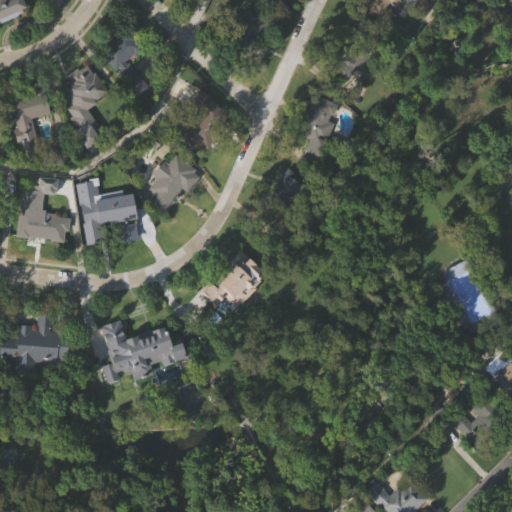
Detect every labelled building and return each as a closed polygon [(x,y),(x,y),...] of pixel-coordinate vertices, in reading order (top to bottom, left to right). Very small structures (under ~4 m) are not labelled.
[(0,0),(26,0),(30,8),(28,8),(30,12),(0,24),(0,0)] [(33,0),(45,13),(59,0),(24,0),(25,0),(24,0),(33,0)] [(275,0),(270,10),(251,0),(275,0)] [(399,0),(395,7),(388,2),(385,7),(389,10),(388,12),(391,14),(387,20),(383,18),(382,20),(359,6),(362,0),(399,0)] [(390,0),(416,17),(423,6),(414,0),(427,0),(428,0),(390,0)] [(493,16),(495,0),(480,0),(478,13),(493,16)] [(407,19),(376,2),(358,34),(388,51),(395,39),(396,39),(407,19)] [(271,29),(288,20),(280,5),(262,15),(271,29)] [(0,52),(30,40),(22,18),(7,24),(1,6),(0,6),(0,52)] [(265,20),(248,49),(244,47),(237,59),(217,47),(224,34),(209,25),(213,17),(225,24),(230,16),(239,21),(246,9),(265,20)] [(421,20),(432,29),(441,18),(429,9),(421,20)] [(148,87),(137,97),(96,49),(126,21),(134,30),(130,34),(141,48),(126,61),(148,87)] [(378,40),(370,56),(368,55),(361,69),(354,66),(348,77),(334,71),(339,61),(337,60),(352,28),(378,40)] [(251,76),(268,50),(251,39),(234,65),(251,76)] [(100,82),(117,102),(117,101),(134,122),(148,111),(130,89),(143,77),(128,59),(100,82)] [(85,64),(91,73),(93,71),(106,91),(90,102),(85,95),(81,99),(84,102),(81,104),(95,123),(82,132),(65,108),(70,104),(58,86),(67,78),(65,75),(76,67),(78,69),(85,64)] [(220,128),(207,151),(198,145),(196,148),(183,141),(181,143),(168,128),(180,117),(191,129),(198,116),(188,110),(199,90),(210,97),(208,99),(218,104),(216,107),(228,113),(220,128)] [(30,118),(37,146),(37,152),(50,152),(50,147),(67,149),(65,166),(24,162),(19,141),(15,142),(12,130),(16,129),(9,99),(45,91),(50,113),(30,118)] [(109,124),(90,92),(67,105),(70,110),(61,115),(72,135),(65,138),(89,180),(106,170),(87,137),(109,124)] [(336,105),(331,115),(329,114),(326,120),(332,122),(326,134),(337,139),(327,161),(306,152),(311,140),(296,133),(308,107),(306,106),(311,94),(336,105)] [(12,129),(18,159),(15,160),(17,172),(22,171),(25,185),(41,182),(34,147),(51,144),(47,122),(12,129)] [(207,181),(228,136),(200,122),(187,149),(184,148),(176,166),(207,181)] [(334,152),(332,152),(338,134),(313,126),(301,165),(310,168),(306,181),(323,187),(334,152)] [(174,154),(193,169),(191,172),(198,177),(186,192),(180,188),(162,210),(147,199),(152,193),(147,188),(155,178),(149,173),(161,158),(166,163),(174,154)] [(302,187),(272,228),(264,223),(274,207),(270,205),(284,184),(279,180),(284,174),(302,187)] [(94,179),(97,198),(113,195),(112,189),(127,187),(132,215),(80,224),(73,183),(94,179)] [(166,246),(198,201),(175,185),(169,193),(163,188),(152,203),(157,207),(149,219),(154,223),(147,233),(166,246)] [(40,190),(39,200),(37,200),(36,210),(55,213),(55,216),(69,218),(68,231),(64,231),(63,243),(48,241),(49,240),(15,237),(21,187),(40,190)] [(77,213),(79,233),(100,231),(98,211),(77,213)] [(17,266),(65,270),(65,260),(70,261),(71,246),(44,244),(29,243),(31,221),(21,221),(17,266)] [(268,275),(257,286),(252,280),(238,294),(243,299),(235,308),(226,299),(216,310),(199,293),(216,276),(218,278),(230,265),(228,263),(241,249),(268,275)] [(235,336),(244,326),(242,324),(264,300),(242,280),(201,324),(216,337),(225,327),(235,336)] [(161,310),(167,339),(122,349),(120,338),(93,344),(89,326),(161,310)] [(52,331),(71,331),(70,357),(62,357),(61,363),(38,362),(37,376),(15,375),(16,361),(0,360),(0,345),(1,345),(1,336),(19,337),(20,325),(33,326),(33,330),(37,331),(38,313),(53,314),(52,331)] [(69,363),(53,362),(53,345),(39,344),(39,360),(32,360),(32,355),(18,354),(18,366),(1,365),(0,378),(0,388),(15,389),(15,402),(36,403),(36,390),(67,392),(69,363)] [(126,367),(122,349),(102,355),(112,393),(103,395),(108,413),(120,410),(119,403),(132,400),(134,409),(154,404),(152,393),(162,391),(163,394),(187,388),(181,366),(169,369),(166,357),(126,367)] [(511,399),(482,368),(498,351),(508,361),(507,362),(509,365),(511,362),(511,399)] [(511,394),(499,382),(483,399),(511,426),(511,394)] [(503,406),(499,411),(507,418),(501,424),(497,421),(494,425),(495,426),(486,436),(482,432),(477,438),(467,431),(473,425),(470,422),(476,415),(471,410),(474,407),(477,409),(490,393),(503,406)] [(471,470),(499,441),(485,428),(474,440),(478,445),(472,452),(461,441),(451,451),(471,470)] [(371,479),(386,495),(394,487),(397,491),(406,483),(422,499),(408,511),(384,511),(380,507),(378,509),(359,489),(371,478),(371,479)] [(350,511),(364,500),(374,511),(350,511)]
